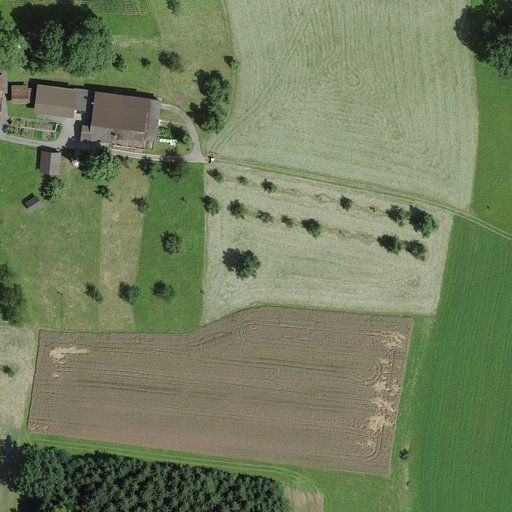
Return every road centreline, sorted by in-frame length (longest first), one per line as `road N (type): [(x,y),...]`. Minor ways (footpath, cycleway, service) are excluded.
road 1 (track): [(500,230),(423,200),(196,157)]
road 2 (track): [(0,136),(196,157),(191,126),(179,111)]
